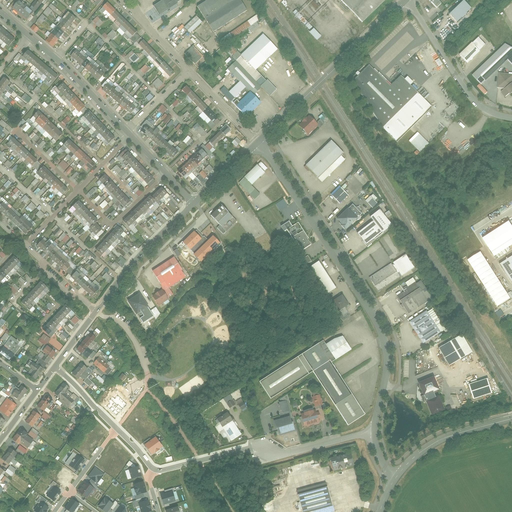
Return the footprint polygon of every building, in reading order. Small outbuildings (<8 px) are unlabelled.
[(28,20),(43,1),(41,0),(35,0),(30,6),(22,0),(15,0),(14,1),(17,3),(13,8),(28,20)] [(134,29),(105,0),(101,5),(130,34),(134,29)] [(157,0),(152,3),(158,12),(174,3),(172,0),(157,0)] [(200,0),(195,4),(212,30),(245,9),(239,0),(200,0)] [(339,0),(361,22),(383,0),(339,0)] [(429,0),(428,1),(436,8),(444,0),(429,0)] [(470,11),(462,3),(449,15),(457,23),(470,11)] [(51,4),(43,13),(47,17),(55,7),(51,4)] [(45,40),(52,46),(76,19),(69,13),(45,40)] [(42,14),(37,20),(41,24),(47,18),(42,14)] [(261,14),(220,38),(223,44),(248,29),(250,32),(259,26),(257,21),(264,17),(261,14)] [(98,27),(103,22),(97,16),(92,21),(98,27)] [(190,34),(202,22),(196,16),(184,27),(190,34)] [(0,25),(0,38),(7,45),(14,37),(0,25)] [(35,33),(39,29),(34,25),(30,29),(35,33)] [(309,32),(317,40),(321,36),(313,28),(309,32)] [(102,35),(105,39),(108,36),(112,41),(116,36),(114,34),(115,32),(113,30),(107,35),(104,33),(102,35)] [(88,31),(84,36),(89,41),(93,36),(88,31)] [(222,84),(218,88),(244,114),(259,100),(251,91),(259,84),(267,93),(273,87),(253,67),(274,47),(260,33),(226,66),(239,79),(228,89),(222,84)] [(99,45),(97,47),(99,49),(105,43),(99,38),(96,41),(99,45)] [(172,71),(141,38),(137,42),(168,75),(172,71)] [(474,42),(459,56),(467,64),(482,50),(474,42)] [(201,54),(191,43),(182,51),(193,62),(201,54)] [(511,48),(506,46),(473,76),(483,86),(509,62),(511,64),(511,48)] [(56,74),(25,48),(20,54),(50,80),(56,74)] [(96,78),(102,71),(74,48),(68,55),(96,78)] [(107,50),(101,56),(104,58),(110,52),(107,50)] [(126,56),(134,63),(139,58),(131,51),(126,56)] [(144,75),(149,69),(145,65),(140,70),(144,75)] [(391,87),(369,66),(353,82),(384,128),(396,143),(432,108),(401,77),(391,87)] [(511,75),(499,74),(497,88),(506,89),(501,92),(506,98),(511,92),(511,75)] [(0,91),(8,80),(1,75),(0,76),(0,91)] [(152,83),(158,89),(164,84),(158,78),(152,83)] [(83,105),(61,81),(55,86),(77,111),(83,105)] [(128,112),(134,106),(106,81),(100,88),(128,112)] [(216,116),(185,83),(180,88),(211,121),(216,116)] [(28,103),(32,99),(25,93),(21,98),(28,103)] [(170,103),(175,107),(179,103),(175,99),(170,103)] [(163,115),(167,109),(161,104),(157,111),(163,115)] [(59,107),(55,112),(59,116),(63,111),(59,107)] [(35,108),(28,116),(54,140),(61,132),(35,108)] [(113,136),(88,109),(82,114),(107,141),(113,136)] [(165,113),(161,119),(164,120),(162,122),(169,128),(173,122),(170,120),(171,118),(165,113)] [(317,124),(307,114),(297,124),(306,134),(317,124)] [(170,157),(176,150),(141,119),(135,127),(170,157)] [(224,124),(203,144),(210,151),(213,148),(211,145),(228,129),(224,124)] [(33,132),(29,137),(34,142),(38,137),(33,132)] [(419,134),(410,143),(420,152),(429,144),(419,134)] [(11,136),(6,142),(31,165),(36,160),(11,136)] [(188,136),(183,141),(188,146),(193,141),(188,136)] [(67,137),(61,142),(89,168),(94,162),(67,137)] [(236,138),(231,143),(236,147),(241,142),(236,138)] [(41,148),(45,144),(41,139),(36,143),(41,148)] [(331,142),(306,167),(318,177),(342,153),(331,142)] [(94,143),(90,147),(95,151),(98,147),(94,143)] [(199,147),(176,170),(181,176),(205,153),(199,147)] [(50,157),(55,153),(50,148),(46,153),(50,157)] [(151,178),(126,150),(120,155),(145,183),(151,178)] [(4,164),(8,169),(12,164),(8,160),(4,164)] [(62,160),(58,165),(64,170),(68,165),(62,160)] [(68,175),(78,165),(75,161),(65,171),(68,175)] [(261,162),(242,180),(253,191),(259,186),(256,183),(269,170),(261,162)] [(117,164),(112,169),(123,180),(128,176),(117,164)] [(41,165),(36,171),(61,194),(66,188),(41,165)] [(204,170),(208,174),(213,169),(209,165),(204,170)] [(76,171),(71,177),(76,181),(81,175),(76,171)] [(202,171),(199,174),(204,179),(207,175),(202,171)] [(128,199),(103,172),(97,178),(122,204),(128,199)] [(3,191),(11,183),(8,181),(1,189),(3,191)] [(148,193),(121,218),(127,225),(154,200),(155,201),(164,193),(157,186),(149,194),(148,193)] [(98,190),(95,187),(88,193),(90,196),(98,190)] [(12,193),(10,196),(14,200),(18,196),(16,193),(19,190),(16,188),(11,193),(12,193)] [(348,195),(341,188),(332,197),(340,204),(348,195)] [(365,201),(372,209),(377,204),(375,201),(377,198),(373,194),(365,201)] [(26,204),(30,200),(25,195),(21,200),(22,201),(22,200),(26,204)] [(94,200),(98,204),(103,199),(99,195),(94,200)] [(96,218),(76,198),(70,204),(90,224),(87,227),(94,233),(100,227),(94,221),(96,218)] [(1,200),(0,200),(0,209),(24,233),(32,225),(20,214),(18,216),(1,200)] [(284,200),(275,204),(279,211),(287,207),(284,200)] [(105,212),(110,207),(104,201),(99,206),(105,212)] [(30,213),(36,207),(31,202),(26,208),(30,213)] [(220,203),(209,213),(221,225),(231,215),(220,203)] [(363,214),(352,204),(337,219),(348,230),(363,214)] [(35,215),(40,219),(44,215),(40,210),(35,215)] [(370,217),(373,221),(357,233),(365,245),(392,226),(380,210),(370,217)] [(66,222),(70,217),(66,213),(62,218),(66,222)] [(511,245),(511,226),(508,221),(482,238),(494,257),(511,245)] [(116,223),(93,247),(100,253),(122,230),(116,223)] [(297,224),(288,230),(299,248),(309,243),(297,224)] [(52,233),(54,236),(61,231),(56,226),(51,230),(54,232),(52,233)] [(192,230),(181,241),(189,248),(186,251),(194,259),(197,256),(200,259),(210,248),(192,230)] [(64,243),(69,238),(63,233),(57,239),(60,242),(62,240),(64,243)] [(40,238),(34,243),(63,270),(69,265),(40,238)] [(67,249),(73,242),(71,240),(65,246),(67,249)] [(75,252),(80,257),(82,255),(85,257),(89,253),(86,250),(84,252),(79,247),(75,252)] [(511,299),(480,251),(467,259),(498,307),(511,299)] [(0,278),(18,260),(11,254),(0,265),(0,278)] [(160,287),(165,295),(171,292),(167,285),(183,275),(180,269),(181,268),(172,255),(150,269),(160,284),(159,285),(160,287)] [(305,265),(311,261),(308,256),(302,259),(305,265)] [(405,257),(372,277),(381,292),(414,272),(405,257)] [(511,258),(500,266),(511,283),(511,258)] [(336,288),(319,261),(311,266),(328,293),(336,288)] [(94,262),(90,266),(95,271),(99,266),(94,262)] [(74,269),(69,275),(90,295),(96,290),(74,269)] [(102,277),(109,284),(113,279),(106,273),(102,277)] [(24,307),(46,283),(39,277),(18,301),(24,307)] [(420,282),(400,295),(411,312),(431,299),(420,282)] [(10,286),(6,291),(11,297),(19,288),(13,283),(10,286)] [(160,287),(150,294),(156,304),(167,297),(165,295),(160,287)] [(138,291),(125,300),(135,313),(147,304),(138,291)] [(346,304),(340,294),(330,300),(336,310),(346,304)] [(46,333),(68,310),(62,304),(40,327),(46,333)] [(342,321),(350,317),(346,311),(339,315),(342,321)] [(427,315),(425,313),(410,322),(423,343),(443,330),(432,312),(427,315)] [(74,325),(79,320),(75,316),(70,321),(74,325)] [(42,342),(44,343),(49,337),(42,331),(40,334),(40,335),(38,338),(42,342)] [(63,341),(69,336),(64,331),(59,336),(63,341)] [(75,348),(86,357),(91,351),(85,346),(94,336),(88,331),(80,340),(80,342),(75,348)] [(322,341),(260,381),(271,398),(313,371),(347,424),(363,414),(329,362),(350,349),(341,335),(325,345),(322,341)] [(461,336),(439,349),(448,365),(471,352),(461,336)] [(27,374),(32,378),(54,350),(46,343),(45,344),(44,343),(42,342),(38,347),(41,350),(40,350),(43,352),(36,362),(32,359),(27,365),(31,368),(27,374)] [(0,347),(0,353),(7,359),(13,351),(3,343),(0,347)] [(97,355),(91,362),(102,371),(107,364),(97,355)] [(81,364),(72,374),(78,380),(80,378),(84,381),(87,378),(89,375),(85,372),(87,369),(81,364)] [(93,383),(87,378),(84,381),(83,382),(89,387),(93,383)] [(433,378),(418,384),(423,396),(438,390),(433,378)] [(487,380),(470,385),(474,399),(491,394),(487,380)] [(63,384),(54,394),(69,407),(74,402),(65,394),(68,391),(70,389),(63,384)] [(12,396),(18,401),(20,401),(28,390),(22,386),(19,389),(18,389),(12,396)] [(44,391),(35,403),(42,408),(50,396),(44,391)] [(72,395),(68,391),(65,394),(74,402),(78,398),(73,394),(72,395)] [(105,406),(116,417),(127,405),(116,394),(105,406)] [(319,395),(313,397),(315,406),(321,405),(319,395)] [(280,403),(278,403),(281,414),(291,411),(286,396),(279,398),(280,403)] [(236,402),(242,412),(247,409),(241,398),(236,402)] [(0,408),(0,411),(8,417),(17,405),(7,399),(0,408)] [(232,399),(226,404),(229,409),(235,404),(232,399)] [(438,399),(426,404),(432,417),(443,412),(438,399)] [(32,408),(23,419),(30,424),(39,413),(32,408)] [(315,410),(299,414),(302,426),(317,423),(315,410)] [(227,413),(218,420),(231,440),(241,434),(227,413)] [(292,424),(290,418),(275,422),(277,431),(279,430),(280,435),(296,431),(294,424),(292,424)] [(19,426),(10,437),(17,442),(18,441),(26,446),(32,438),(25,432),(26,431),(19,426)] [(162,447),(156,438),(151,441),(145,445),(146,447),(151,454),(162,447)] [(145,445),(151,441),(150,439),(142,444),(145,448),(146,447),(145,445)] [(8,445),(0,456),(7,462),(15,450),(8,445)] [(114,445),(105,458),(115,465),(124,453),(114,445)] [(350,453),(331,458),(334,470),(353,465),(350,453)] [(68,466),(77,472),(85,461),(76,455),(68,466)] [(11,476),(16,470),(10,465),(5,472),(11,476)] [(132,480),(141,477),(138,467),(136,468),(132,469),(129,470),(132,480)] [(95,470),(89,478),(97,484),(103,476),(95,470)] [(85,482),(77,491),(87,498),(90,495),(91,496),(96,490),(85,482)] [(146,493),(143,482),(133,485),(137,496),(143,494),(146,493)] [(332,511),(325,483),(296,490),(301,511),(332,511)] [(46,496),(54,501),(61,492),(53,486),(46,496)] [(166,494),(160,496),(163,505),(175,501),(173,493),(172,492),(166,494)] [(98,507),(104,511),(107,511),(113,504),(104,497),(98,507)] [(139,503),(143,502),(141,499),(136,500),(132,502),(134,508),(140,506),(139,503)] [(74,511),(79,505),(72,500),(65,510),(67,511),(74,511)] [(148,511),(151,511),(148,500),(143,502),(139,503),(140,506),(141,511),(148,511)] [(33,511),(34,511),(45,511),(49,508),(40,502),(33,511)]
